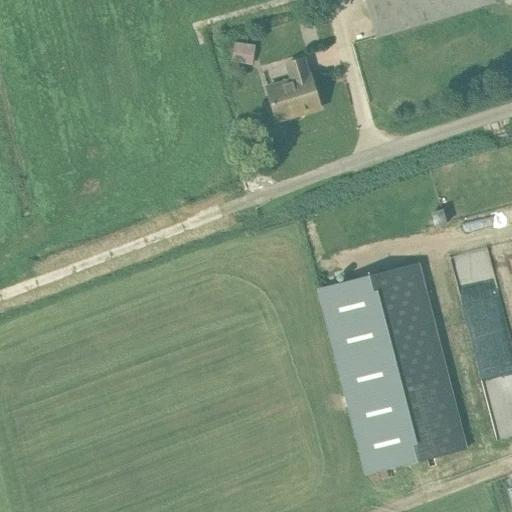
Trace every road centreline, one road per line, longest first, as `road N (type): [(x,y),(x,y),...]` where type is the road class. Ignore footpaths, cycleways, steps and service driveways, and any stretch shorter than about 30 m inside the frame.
road 1 (unclassified): [(247,202),(511,110)]
road 2 (track): [(247,202),(0,293)]
